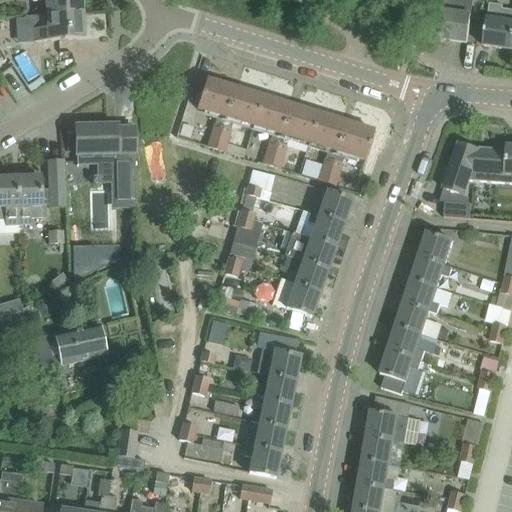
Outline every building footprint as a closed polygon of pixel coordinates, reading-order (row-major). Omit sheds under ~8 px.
[(46,15),(82,13),(81,0),(30,0),(31,2),(45,1),(46,15)] [(470,0),(443,0),(438,40),(467,44),(470,17),(468,16),(470,0)] [(511,25),(511,11),(501,10),(501,8),(489,6),(487,21),(486,21),(482,46),(508,50),(511,25)] [(14,44),(34,43),(83,40),(82,13),(46,15),(47,28),(13,30),(14,44)] [(0,51),(6,59),(11,55),(4,45),(0,48),(0,51)] [(20,61),(13,66),(29,89),(34,85),(23,68),(25,67),(20,61)] [(215,151),(234,89),(206,81),(197,110),(217,116),(207,148),(215,151)] [(254,128),(262,98),(234,89),(215,151),(223,153),(233,121),(254,128)] [(270,168),(289,106),(262,98),(254,128),(272,133),(262,165),(270,168)] [(308,144),(317,115),(289,106),(270,168),(279,171),(289,138),(308,144)] [(326,185),(345,123),(317,115),(308,144),(328,150),(318,182),(326,185)] [(355,168),(358,160),(364,162),(373,132),(345,123),(326,185),(334,188),(341,165),(342,163),(355,168)] [(135,210),(135,200),(133,130),(116,131),(116,128),(75,129),(76,167),(95,167),(96,178),(91,178),(91,187),(110,187),(110,211),(135,210)] [(504,185),(506,153),(478,151),(458,144),(443,190),(464,197),(468,182),(504,185)] [(230,146),(227,155),(242,159),(245,151),(230,146)] [(245,197),(258,200),(267,203),(274,177),(252,171),(245,197)] [(48,191),(40,191),(39,178),(15,179),(17,226),(28,226),(28,220),(41,219),(41,215),(45,215),(44,206),(49,206),(49,208),(65,207),(64,183),(48,184),(48,191)] [(5,227),(17,226),(15,179),(0,179),(0,222),(5,222),(5,227)] [(326,193),(318,217),(342,225),(350,201),(326,193)] [(444,203),(443,219),(470,220),(471,205),(444,203)] [(241,212),(239,218),(252,221),(254,215),(241,212)] [(310,214),(307,224),(315,226),(312,234),(310,240),(334,249),(339,235),(342,225),(318,217),(310,214)] [(236,228),(233,243),(255,249),(262,224),(252,221),(239,218),(236,228)] [(286,250),(283,257),(290,259),(302,263),(326,272),(328,267),(329,262),(334,249),(310,240),(291,233),(290,236),(286,250)] [(451,243),(446,241),(427,235),(419,259),(443,267),(451,243)] [(228,259),(226,266),(239,269),(249,272),(255,249),(233,243),(232,245),(228,259)] [(120,248),(73,249),(74,283),(120,262),(120,248)] [(436,290),(443,267),(419,259),(412,282),(436,290)] [(288,274),(285,283),(294,286),(318,295),(321,286),(326,272),(302,263),(297,277),(288,274)] [(226,267),(224,276),(236,279),(239,269),(226,266),(226,267)] [(503,285),(511,287),(511,278),(506,277),(503,285)] [(431,303),(436,290),(412,282),(404,305),(428,313),(428,312),(440,316),(443,306),(431,303)] [(511,295),(511,287),(503,285),(501,293),(511,295)] [(294,286),(286,310),(310,318),(315,305),(318,295),(294,286)] [(215,311),(252,316),(254,304),(238,302),(239,291),(218,288),(215,311)] [(421,335),(428,313),(404,305),(396,327),(421,335)] [(498,324),(506,326),(508,327),(511,311),(501,309),(498,324)] [(42,335),(37,313),(12,319),(17,341),(42,335)] [(227,327),(213,323),(208,343),(222,347),(227,327)] [(43,371),(60,367),(106,357),(99,326),(36,341),(43,371)] [(503,337),(505,329),(494,326),(492,334),(503,337)] [(413,359),(421,335),(396,327),(389,351),(413,359)] [(449,332),(441,328),(436,338),(445,342),(449,332)] [(501,345),(503,337),(492,334),(490,342),(501,345)] [(268,378),(293,383),(299,358),(274,353),(273,354),(261,351),(256,375),(268,378)] [(401,395),(413,359),(389,351),(381,375),(386,377),(382,389),(401,395)] [(214,358),(202,354),(200,362),(212,366),(214,358)] [(233,370),(248,373),(251,360),(235,357),(233,370)] [(480,382),(492,385),(494,377),(482,374),(480,382)] [(203,398),(208,381),(195,378),(191,394),(203,398)] [(288,408),(293,383),(268,378),(263,403),(288,408)] [(490,393),(492,385),(480,382),(478,390),(490,393)] [(155,418),(167,416),(162,386),(149,388),(155,418)] [(236,419),(238,408),(216,403),(213,413),(236,419)] [(284,432),(288,408),(263,403),(259,426),(284,432)] [(409,420),(391,417),(371,413),(367,438),(404,445),(409,420)] [(147,435),(148,423),(124,419),(122,431),(147,435)] [(183,425),(178,442),(190,445),(195,428),(183,425)] [(279,455),(284,432),(259,426),(254,450),(279,455)] [(144,462),(132,460),(136,434),(120,432),(117,458),(115,467),(143,472),(144,462)] [(401,464),(404,445),(367,438),(363,462),(389,467),(389,462),(401,464)] [(461,454),(474,457),(476,449),(463,446),(461,454)] [(274,479),(279,455),(254,450),(249,474),(274,479)] [(472,465),(474,457),(461,454),(459,462),(472,465)] [(386,480),(389,467),(363,462),(359,486),(384,491),(384,490),(397,492),(398,482),(386,480)] [(53,473),(54,465),(42,463),(41,471),(53,473)] [(60,474),(72,476),(73,468),(61,466),(60,474)] [(18,498),(19,499),(22,477),(1,473),(0,482),(0,481),(0,511),(16,511),(18,504),(17,504),(18,498)] [(164,496),(167,475),(157,474),(153,494),(164,496)] [(208,495),(209,487),(210,483),(193,480),(191,493),(208,495)] [(100,484),(98,497),(101,497),(108,498),(110,485),(100,484)] [(369,511),(380,511),(384,491),(359,486),(355,510),(369,511)] [(247,502),(249,489),(241,487),(239,500),(247,502)] [(269,505),(271,492),(249,489),(247,502),(269,505)] [(450,502),(462,505),(464,497),(452,494),(450,502)] [(105,511),(108,498),(101,497),(96,511),(105,511)] [(28,500),(19,499),(18,498),(17,504),(18,504),(16,511),(40,511),(41,508),(28,506),(28,500)] [(116,511),(115,499),(108,498),(105,511),(116,511)] [(142,509),(143,503),(130,501),(128,511),(152,511),(153,510),(142,509)] [(455,511),(460,511),(462,505),(450,502),(448,510),(455,511)]
